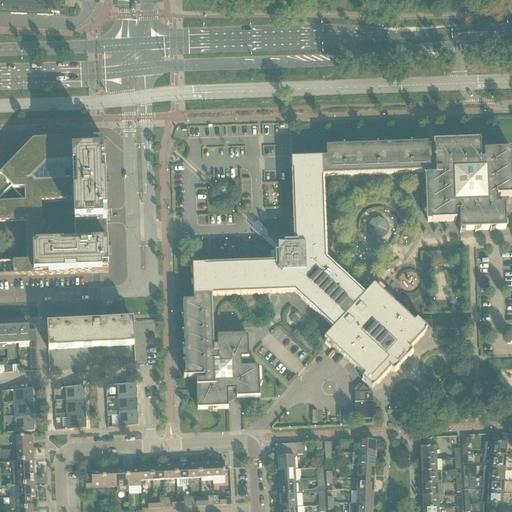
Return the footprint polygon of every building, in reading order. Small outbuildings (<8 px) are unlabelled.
[(0,0),(0,14),(65,18),(65,17),(64,17),(64,0),(0,0)] [(106,210),(102,210),(102,209),(101,184),(105,184),(103,139),(52,141),(36,142),(33,142),(25,150),(0,175),(0,277),(27,276),(88,274),(92,274),(99,274),(107,273),(108,272),(107,256),(104,256),(104,252),(103,248),(107,247),(106,231),(106,221),(106,212),(106,210)] [(181,317),(181,318),(181,319),(183,319),(184,328),(183,328),(183,329),(182,330),(182,331),(182,332),(182,333),(182,334),(184,334),(184,343),(184,344),(183,344),(183,345),(182,346),(182,347),(182,348),(182,349),(184,349),(185,358),(184,358),(184,359),(183,360),(183,361),(183,362),(183,363),(183,364),(185,364),(185,373),(185,374),(184,374),(184,375),(184,376),(183,377),(183,378),(183,379),(205,378),(205,381),(196,382),(197,410),(207,410),(208,410),(208,411),(209,411),(210,411),(211,412),(212,412),(213,412),(214,412),(215,412),(215,411),(216,411),(217,411),(217,410),(218,410),(218,409),(228,409),(228,404),(228,398),(236,398),(241,398),(241,399),(260,398),(259,367),(241,368),(241,359),(249,359),(248,336),(238,336),(237,336),(237,335),(236,335),(235,335),(234,334),(233,334),(232,334),(231,334),(230,334),(230,335),(229,335),(228,335),(228,336),(227,336),(227,337),(217,337),(217,340),(212,340),(211,297),(213,297),(213,296),(294,293),(334,330),(324,340),(364,378),(361,381),(372,390),(390,370),(393,373),(401,365),(404,362),(412,353),(409,350),(427,330),(417,321),(414,324),(382,294),(376,289),(375,288),(374,287),(374,286),(373,287),(368,292),(364,297),(325,260),(322,179),(323,179),(323,177),(429,173),(429,177),(424,177),(424,178),(424,179),(425,180),(425,181),(426,182),(426,183),(426,192),(424,192),(424,193),(425,194),(425,195),(426,196),(426,197),(427,198),(427,207),(425,207),(425,208),(425,209),(426,210),(426,212),(427,213),(427,223),(440,222),(456,222),(456,213),(459,213),(460,233),(461,233),(461,229),(466,228),(466,231),(468,231),(475,231),(475,233),(476,233),(475,228),(481,228),(481,231),(490,230),(490,232),(491,232),(490,228),(495,227),(496,230),(505,230),(505,206),(503,206),(503,198),(509,198),(511,197),(511,151),(484,153),(484,161),(481,162),(480,141),(479,141),(478,141),(477,141),(476,142),(475,142),(475,143),(474,143),(465,144),(465,142),(464,142),(463,142),(462,142),(461,142),(461,143),(460,143),(459,144),(450,144),(450,142),(449,142),(448,142),(447,143),(446,143),(445,144),(444,144),(440,145),(434,145),(434,148),(428,148),(428,145),(416,146),(416,145),(415,145),(414,144),(413,144),(412,144),(411,144),(410,144),(409,144),(408,144),(407,144),(407,145),(406,145),(406,146),(405,146),(383,147),(382,146),(381,146),(380,145),(379,145),(378,145),(377,145),(376,145),(375,145),(374,145),(374,146),(373,146),(372,147),(349,148),(348,148),(348,147),(347,147),(346,146),(345,146),(344,146),(343,146),(342,146),(341,146),(341,147),(340,147),(339,147),(339,148),(338,148),(326,149),(327,159),(291,161),(291,173),(294,173),(294,177),(293,177),(295,237),(290,238),(288,231),(281,234),(275,225),(267,231),(263,227),(262,227),(262,228),(261,229),(260,231),(258,232),(257,234),(256,233),(256,234),(262,239),(257,247),(256,246),(255,247),(266,252),(264,259),(262,258),(262,259),(271,261),(271,265),(253,266),(253,267),(240,268),(240,266),(238,266),(238,268),(225,268),(225,267),(223,267),(223,268),(210,269),(210,267),(208,267),(208,269),(205,269),(205,266),(192,267),(192,268),(194,267),(194,275),(192,275),(192,276),(194,276),(194,282),(193,282),(194,282),(194,288),(193,288),(193,289),(194,289),(195,297),(193,297),(193,303),(183,303),(183,313),(182,314),(182,315),(181,316),(181,317)] [(432,330),(459,329),(472,329),(471,320),(422,322),(432,331),(432,330)] [(47,326),(48,350),(82,349),(82,346),(93,346),(93,349),(93,348),(134,346),(133,321),(118,322),(118,323),(91,324),(91,323),(75,324),(75,325),(62,325),(47,326)] [(17,327),(6,328),(7,345),(18,344),(17,327)] [(29,327),(17,327),(18,344),(30,343),(30,350),(36,349),(35,330),(29,331),(29,327)] [(136,385),(117,386),(118,398),(118,400),(137,399),(137,397),(136,385)] [(372,395),(363,386),(354,396),(355,396),(356,420),(373,419),(372,402),(372,395)] [(84,388),(65,389),(66,403),(85,402),(84,388)] [(32,390),(13,391),(14,405),(33,404),(32,390)] [(137,399),(118,400),(118,411),(119,414),(137,413),(137,410),(137,399)] [(66,403),(67,414),(67,417),(86,416),(85,402),(66,403)] [(14,405),(15,417),(15,419),(34,418),(33,404),(14,405)] [(137,413),(119,414),(119,416),(119,428),(138,427),(137,413)] [(67,419),(62,419),(63,431),(67,431),(86,430),(86,416),(67,417),(67,419)] [(34,418),(15,419),(15,422),(15,433),(34,432),(34,418)] [(16,438),(17,450),(33,449),(32,437),(16,438)] [(359,441),(358,454),(375,455),(375,442),(359,441)] [(486,443),(485,456),(504,457),(505,445),(486,443)] [(304,444),(275,446),(278,446),(279,458),(278,458),(278,471),(295,470),(294,458),(296,458),(296,456),(305,455),(305,454),(304,444)] [(421,449),(422,461),(435,460),(435,448),(421,449)] [(17,450),(18,462),(33,462),(33,449),(17,450)] [(352,466),(358,467),(374,468),(375,455),(358,454),(352,454),(352,466)] [(485,456),(484,468),(504,469),(504,457),(485,456)] [(422,461),(422,473),(441,472),(442,472),(441,460),(435,460),(422,461)] [(18,462),(12,463),(13,475),(34,474),(33,462),(18,462)] [(224,462),(212,463),(213,478),(225,478),(224,462)] [(200,463),(188,464),(189,480),(201,479),(200,463)] [(212,463),(200,463),(201,479),(213,478),(212,463)] [(176,464),(164,465),(164,481),(176,480),(176,464)] [(188,464),(176,464),(176,480),(189,480),(188,464)] [(164,465),(152,466),(152,481),(164,481),(164,465)] [(139,466),(139,471),(140,471),(141,487),(141,482),(152,481),(152,466),(139,466)] [(358,467),(357,479),(374,480),(374,468),(358,467)] [(484,468),(483,480),(503,481),(504,469),(484,468)] [(277,483),(277,484),(295,483),(295,470),(278,471),(279,483),(277,483)] [(139,471),(128,472),(128,487),(141,487),(140,471),(139,471)] [(116,472),(104,473),(104,488),(116,488),(116,472)] [(128,472),(116,472),(116,488),(117,493),(129,492),(128,487),(128,472)] [(422,473),(423,485),(441,484),(441,472),(422,473)] [(104,488),(104,473),(91,473),(91,475),(85,475),(86,489),(104,488)] [(34,474),(13,475),(14,487),(35,486),(34,474)] [(357,479),(357,492),(373,493),(374,480),(357,479)] [(483,480),(482,492),(502,493),(503,481),(483,480)] [(318,488),(313,491),(313,495),(318,494),(324,494),(323,482),(318,482),(318,488)] [(295,483),(277,484),(279,484),(280,496),(296,495),(301,495),(301,483),(295,483)] [(423,485),(423,497),(443,496),(443,484),(441,484),(423,485)] [(14,487),(12,487),(12,498),(19,498),(31,498),(35,498),(35,486),(14,487)] [(351,492),(350,504),(356,505),(373,505),(373,493),(357,492),(351,492)] [(482,492),(481,504),(484,504),(501,505),(502,493),(482,492)] [(280,498),(278,498),(278,503),(280,503),(280,509),(279,509),(280,509),(297,508),(296,495),(280,496),(280,498)] [(423,497),(424,509),(438,508),(437,505),(441,505),(443,502),(443,496),(423,497)] [(19,498),(9,499),(10,511),(15,511),(31,510),(31,498),(19,498)]
